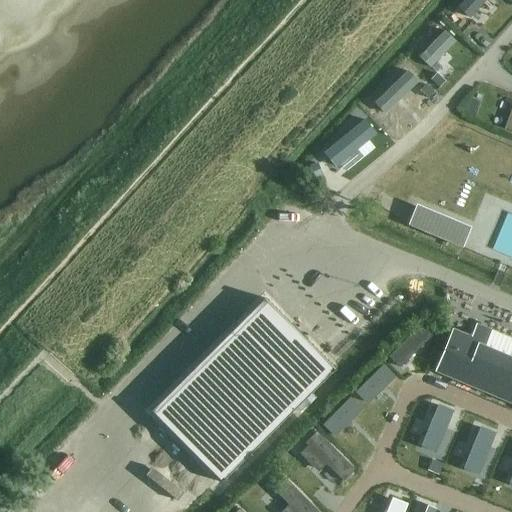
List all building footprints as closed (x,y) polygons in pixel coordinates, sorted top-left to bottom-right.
[(488,26),(511,0),(482,0),(472,12),(488,26)] [(420,64),(391,93),(402,103),(408,96),(418,106),(440,84),(420,64)] [(363,109),(374,142),(393,136),(382,103),(363,109)] [(471,128),(495,141),(503,127),(479,114),(471,128)] [(325,153),(324,168),(358,171),(360,156),(325,153)] [(408,186),(421,163),(410,156),(397,180),(408,186)] [(466,200),(474,183),(461,177),(453,195),(466,200)] [(417,205),(408,225),(462,248),(471,227),(417,205)] [(261,301),(148,413),(219,484),(332,371),(261,301)] [(511,338),(476,323),(470,337),(451,329),(434,369),(454,378),(456,374),(511,397),(511,398),(511,402),(511,338)] [(421,325),(389,356),(400,368),(432,337),(421,325)] [(381,366),(354,393),(365,404),(392,378),(381,366)] [(349,398),(322,425),(333,436),(360,409),(349,398)] [(438,407),(421,447),(437,454),(454,414),(438,407)] [(480,429),(463,469),(479,476),(497,436),(480,429)] [(308,446),(299,455),(318,473),(326,464),(343,481),(354,470),(316,432),(305,443),(308,446)] [(317,511),(282,477),(271,488),(288,505),(281,511),(317,511)] [(392,499),(386,511),(403,511),(407,505),(392,499)] [(418,503),(414,511),(433,511),(435,509),(418,503)]
